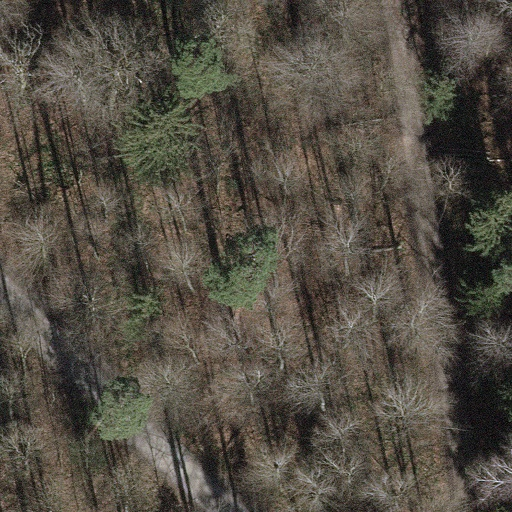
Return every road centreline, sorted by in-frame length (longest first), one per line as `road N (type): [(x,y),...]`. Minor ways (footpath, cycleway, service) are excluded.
road 1 (track): [(394,0),(461,392),(473,511)]
road 2 (track): [(227,511),(0,285)]
